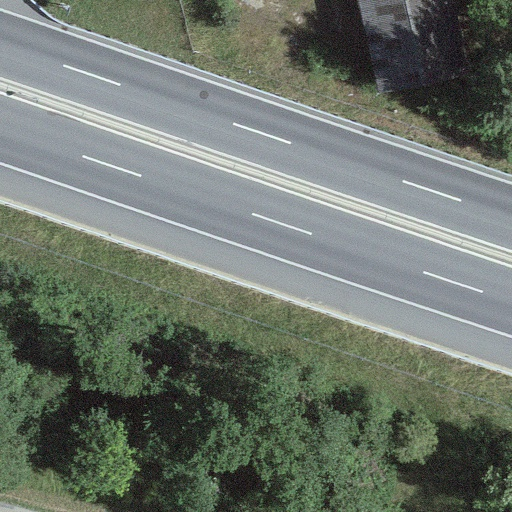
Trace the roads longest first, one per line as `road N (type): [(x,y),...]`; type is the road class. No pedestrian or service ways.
road 1 (trunk): [(511,218),(0,43)]
road 2 (trunk): [(0,128),(511,302)]
